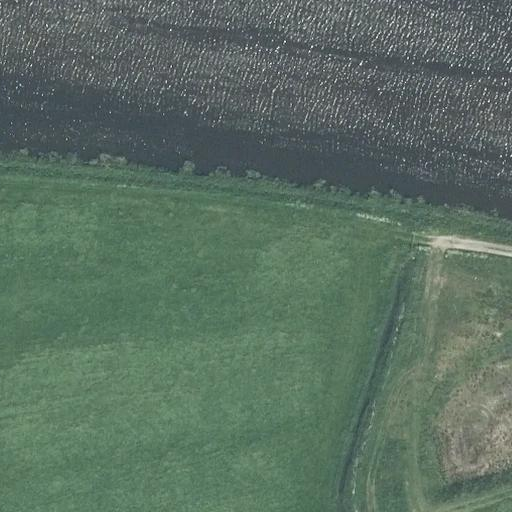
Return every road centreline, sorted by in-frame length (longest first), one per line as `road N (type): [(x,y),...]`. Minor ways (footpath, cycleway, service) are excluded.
road 1 (track): [(411,238),(283,211),(0,186)]
road 2 (track): [(324,511),(319,475),(332,402),(367,245),(383,232)]
